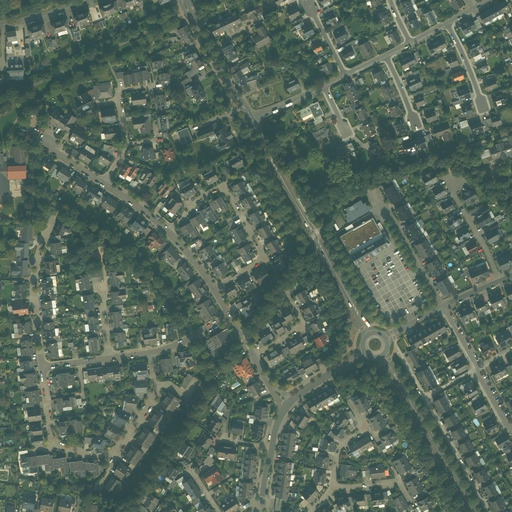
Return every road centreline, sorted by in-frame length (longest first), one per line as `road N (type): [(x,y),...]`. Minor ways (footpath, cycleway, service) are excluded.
road 1 (residential): [(151,352),(157,395),(119,452),(105,455),(53,444),(43,367)]
road 2 (secondary): [(368,334),(252,121)]
road 3 (residential): [(213,288),(265,258),(222,184),(168,231)]
road 4 (secondary): [(472,511),(381,355)]
road 5 (residential): [(43,367),(34,279),(52,217)]
road 6 (secondary): [(252,121),(183,0)]
road 7 (residential): [(424,398),(489,511)]
road 8 (residential): [(442,306),(378,194)]
